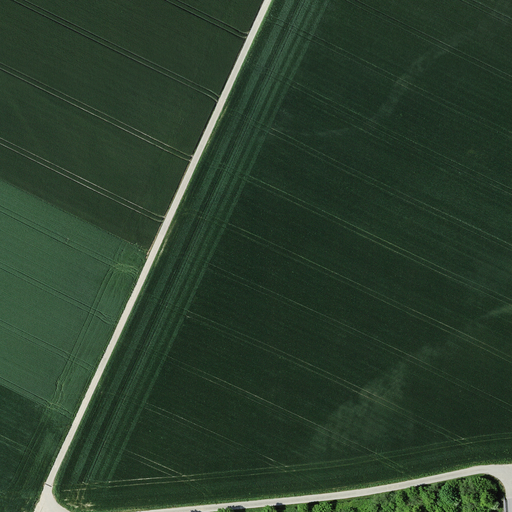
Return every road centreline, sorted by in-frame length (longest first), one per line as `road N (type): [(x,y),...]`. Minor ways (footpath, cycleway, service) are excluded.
road 1 (track): [(267,0),(51,477),(44,511)]
road 2 (track): [(169,511),(511,467)]
